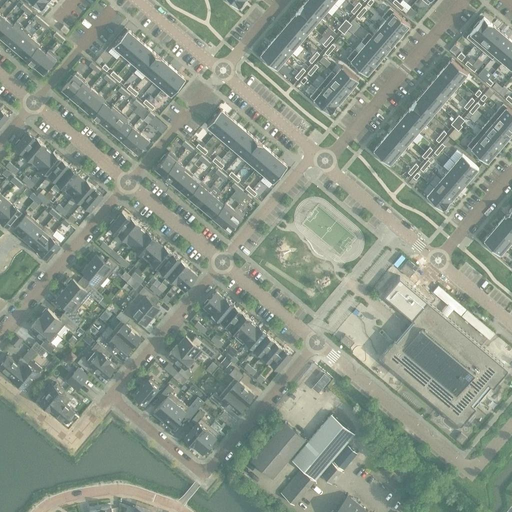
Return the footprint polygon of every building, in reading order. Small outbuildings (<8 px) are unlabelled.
[(48,0),(30,0),(41,9),(49,0),(48,0)] [(326,11),(313,0),(307,0),(303,4),(320,18),(326,11)] [(333,2),(330,0),(313,0),(326,11),(333,2)] [(320,18),(303,4),(296,14),(312,27),(320,18)] [(390,7),(383,16),(403,33),(410,24),(390,7)] [(408,10),(405,13),(410,17),(412,18),(417,13),(410,7),(408,10)] [(312,27),(296,14),(289,22),(305,36),(312,27)] [(36,15),(33,18),(42,25),(44,22),(36,15)] [(403,33),(383,16),(382,16),(386,19),(379,27),(396,41),(403,33)] [(476,44),(493,24),(484,17),(479,22),(478,21),(474,27),(475,28),(467,37),(476,44)] [(13,24),(5,18),(0,23),(0,36),(2,38),(17,21),(16,21),(13,24)] [(25,28),(17,21),(2,38),(10,45),(25,28)] [(305,36),(289,22),(282,30),(298,44),(305,36)] [(484,51),(501,31),(493,24),(476,44),(484,51)] [(64,25),(61,29),(66,34),(69,30),(64,25)] [(396,41),(379,27),(372,35),(369,32),(368,32),(389,49),(396,41)] [(33,35),(25,28),(10,45),(19,52),(33,35)] [(128,29),(114,45),(122,53),(136,36),(128,29)] [(298,44),(282,30),(275,38),(291,52),(298,44)] [(495,54),(509,38),(501,31),(484,51),(492,58),(496,55),(495,54)] [(389,49),(368,32),(361,41),(382,58),(389,49)] [(33,35),(19,52),(27,59),(40,44),(32,37),(33,35)] [(136,36),(122,53),(130,60),(144,43),(136,36)] [(291,52),(275,38),(268,46),(284,60),(291,52)] [(511,51),(511,40),(509,38),(495,54),(496,55),(503,61),(511,51)] [(382,58),(361,41),(364,44),(358,51),(355,48),(354,49),(375,66),(382,58)] [(144,43),(130,60),(139,67),(153,50),(144,43)] [(40,44),(27,59),(35,66),(50,49),(49,49),(46,52),(39,46),(40,44)] [(284,60),(268,46),(261,55),(277,69),(284,60)] [(50,49),(35,66),(44,73),(50,66),(51,67),(52,66),(56,62),(54,61),(58,56),(50,49)] [(375,66),(354,49),(347,57),(367,75),(375,66)] [(153,50),(139,67),(147,74),(161,57),(153,50)] [(511,68),(511,51),(503,61),(511,68)] [(461,52),(457,57),(462,61),(465,56),(461,52)] [(324,56),(320,60),(327,66),(330,62),(324,56)] [(161,57),(147,74),(155,81),(169,64),(161,57)] [(451,59),(444,68),(461,82),(468,73),(451,59)] [(169,64),(155,81),(163,88),(177,71),(169,64)] [(332,71),(331,71),(352,88),(359,80),(343,66),(335,74),(332,71)] [(444,68),(437,76),(453,90),(461,82),(444,68)] [(177,71),(163,88),(172,95),(186,79),(177,71)] [(352,88),(331,71),(324,79),(345,96),(352,88)] [(71,96),(85,79),(77,72),(73,76),(72,75),(67,81),(68,82),(62,89),(71,96)] [(446,98),(453,90),(437,76),(430,84),(446,98)] [(78,102),(91,87),(84,81),(86,79),(85,79),(71,96),(78,102)] [(345,96),(324,79),(318,87),(338,104),(345,96)] [(439,106),(446,98),(430,84),(423,92),(439,106)] [(98,93),(91,87),(78,102),(85,109),(98,93)] [(338,104),(318,87),(310,96),(330,113),(338,104)] [(432,114),(439,106),(423,92),(416,100),(432,114)] [(98,93),(85,109),(93,115),(106,99),(98,93)] [(111,107),(104,102),(106,100),(106,99),(93,115),(100,121),(114,105),(111,107)] [(425,123),(432,114),(416,100),(409,109),(425,123)] [(511,110),(510,109),(503,103),(496,112),(511,125),(511,110)] [(114,105),(100,121),(107,127),(121,111),(114,105)] [(0,128),(3,125),(1,124),(8,115),(0,108),(1,107),(0,107),(0,128)] [(216,133),(230,116),(221,109),(207,125),(216,133)] [(418,131),(425,123),(409,109),(402,117),(418,131)] [(121,111),(107,127),(115,133),(129,117),(121,111)] [(511,133),(511,125),(496,112),(489,120),(509,137),(511,133)] [(152,119),(150,122),(155,126),(160,120),(159,119),(155,116),(152,119)] [(224,140),(238,123),(230,116),(216,133),(224,140)] [(129,117),(115,133),(122,140),(134,126),(127,120),(129,117)] [(411,139),(418,131),(402,117),(395,125),(411,139)] [(509,137),(489,120),(482,128),(502,145),(509,137)] [(463,126),(461,125),(458,122),(454,127),(455,128),(459,131),(463,126)] [(232,147),(246,130),(238,123),(224,140),(232,147)] [(404,147),(411,139),(395,125),(388,133),(404,147)] [(134,126),(122,140),(129,146),(141,132),(134,126)] [(502,145),(482,128),(475,136),(495,153),(502,145)] [(240,154),(254,137),(246,130),(232,147),(240,154)] [(15,143),(17,145),(16,146),(25,153),(37,138),(36,139),(28,132),(21,140),(19,139),(15,143)] [(138,153),(144,146),(145,147),(150,142),(149,140),(141,132),(129,146),(138,153)] [(397,155),(404,147),(388,133),(381,141),(397,155)] [(495,153),(475,136),(467,145),(482,157),(487,162),(495,153)] [(249,161),(263,144),(254,137),(240,154),(249,161)] [(45,146),(46,145),(37,138),(25,153),(33,160),(45,146)] [(374,150),(390,164),(397,155),(381,141),(374,150)] [(257,168),(271,151),(263,144),(249,161),(257,168)] [(54,152),(53,152),(53,153),(45,146),(33,160),(41,167),(54,152)] [(179,158),(170,151),(164,158),(163,157),(158,162),(159,163),(156,168),(164,175),(179,158)] [(265,175),(279,158),(271,151),(257,168),(265,175)] [(62,159),(54,152),(41,167),(49,174),(62,159)] [(472,176),(479,168),(471,161),(463,154),(455,162),(463,169),(472,176)] [(164,175),(172,182),(185,167),(177,160),(179,158),(164,175)] [(274,182),(288,166),(279,158),(265,175),(274,182)] [(49,174),(58,181),(70,166),(62,159),(49,174)] [(465,184),(472,176),(463,169),(455,162),(448,170),(456,177),(465,184)] [(78,173),(70,166),(58,181),(66,188),(78,173)] [(172,182),(181,189),(193,174),(185,167),(172,182)] [(458,193),(465,184),(456,177),(448,170),(441,179),(449,186),(458,193)] [(87,180),(86,180),(86,181),(78,174),(79,173),(78,173),(66,188),(74,195),(87,180)] [(193,174),(181,189),(189,196),(202,181),(193,174)] [(451,201),(458,193),(449,186),(441,179),(434,187),(442,194),(451,201)] [(87,180),(74,195),(82,202),(80,203),(81,204),(94,188),(95,187),(87,180)] [(210,188),(202,181),(189,196),(197,203),(210,188)] [(210,188),(197,203),(205,210),(217,197),(222,191),(213,184),(210,188)] [(443,209),(451,201),(442,194),(434,187),(427,195),(443,209)] [(93,209),(97,205),(95,204),(103,195),(94,188),(81,204),(89,211),(92,208),(93,209)] [(0,202),(0,216),(1,217),(0,218),(0,219),(13,204),(4,197),(0,202)] [(225,203),(217,197),(205,210),(214,217),(226,202),(225,203)] [(234,208),(226,202),(214,217),(222,224),(236,207),(234,208)] [(0,219),(9,226),(17,216),(21,211),(13,204),(0,219)] [(245,214),(236,207),(222,224),(230,231),(234,227),(236,228),(240,222),(239,221),(245,214)] [(130,219),(122,212),(115,220),(113,219),(110,223),(111,225),(109,227),(117,234),(130,219)] [(27,213),(14,229),(23,236),(36,220),(27,213)] [(511,221),(505,215),(498,223),(511,235),(511,221)] [(128,240),(139,226),(140,225),(131,218),(130,219),(117,234),(118,235),(119,233),(128,240)] [(36,220),(23,236),(31,243),(46,225),(45,225),(44,227),(36,220)] [(511,240),(511,235),(498,223),(491,232),(508,246),(511,240)] [(46,225),(31,243),(39,250),(54,232),(46,225)] [(147,233),(139,226),(128,240),(135,246),(147,233)] [(54,232),(39,250),(48,257),(53,251),(56,253),(61,247),(58,245),(61,241),(53,234),(54,233),(54,232)] [(156,240),(157,239),(148,232),(147,233),(135,246),(144,254),(156,240)] [(508,246),(491,232),(484,240),(500,254),(508,246)] [(163,247),(156,240),(144,254),(152,260),(163,247)] [(172,253),(164,246),(163,247),(152,260),(160,267),(172,253)] [(169,275),(181,260),(172,253),(160,267),(158,269),(167,277),(169,275)] [(97,254),(90,262),(108,277),(118,265),(109,257),(106,261),(97,254)] [(175,284),(189,268),(190,267),(181,260),(169,275),(176,281),(175,283),(175,284)] [(90,262),(83,270),(92,278),(88,282),(89,283),(97,289),(108,277),(90,262)] [(415,271),(405,263),(400,270),(409,277),(415,271)] [(188,289),(191,285),(190,284),(197,275),(189,268),(175,284),(184,291),(186,288),(188,289)] [(69,284),(65,288),(83,303),(90,294),(99,301),(104,296),(104,295),(97,289),(89,283),(86,287),(83,287),(73,279),(71,278),(68,282),(69,284)] [(438,285),(433,291),(448,304),(454,309),(461,315),(464,311),(465,312),(462,316),(490,339),(495,333),(438,285)] [(144,286),(133,299),(153,315),(160,307),(156,304),(160,300),(154,295),(144,286)] [(65,288),(57,298),(68,307),(64,313),(79,325),(84,319),(75,312),(83,303),(65,288)] [(111,292),(106,297),(111,301),(115,295),(111,292)] [(211,314),(225,299),(216,292),(209,300),(208,299),(204,303),(206,304),(203,307),(211,314)] [(99,301),(98,302),(104,307),(110,301),(104,296),(99,301)] [(221,319),(234,305),(225,298),(225,299),(211,314),(212,315),(214,313),(221,319)] [(153,315),(133,299),(123,311),(131,318),(133,320),(137,316),(146,323),(153,315)] [(497,358),(485,349),(481,345),(470,336),(466,332),(455,323),(428,300),(416,314),(413,317),(412,318),(413,319),(408,325),(407,326),(402,332),(396,339),(395,338),(394,339),(393,340),(392,342),(381,355),(380,356),(407,379),(434,402),(437,405),(438,405),(461,425),(476,407),(475,406),(476,405),(479,402),(480,400),(492,386),(493,387),(509,368),(497,358)] [(230,327),(243,312),(234,305),(221,319),(220,321),(229,329),(230,327)] [(44,314),(40,318),(58,333),(65,324),(74,331),(79,325),(64,313),(60,317),(58,317),(48,309),(47,309),(46,308),(42,312),(44,314)] [(126,323),(131,318),(123,311),(121,310),(116,316),(122,320),(114,329),(133,345),(141,336),(126,323)] [(250,320),(251,319),(243,312),(230,327),(238,334),(250,320)] [(39,317),(31,327),(45,339),(40,344),(46,349),(50,352),(55,346),(50,342),(58,333),(40,318),(39,317)] [(246,340),(258,326),(250,320),(238,334),(246,340)] [(109,325),(96,340),(106,348),(110,342),(124,355),(125,354),(127,355),(130,351),(129,350),(133,345),(114,329),(109,325)] [(258,326),(246,340),(244,342),(253,350),(255,348),(267,334),(267,333),(258,326)] [(16,334),(11,340),(17,345),(22,339),(16,334)] [(267,334),(255,348),(263,355),(275,341),(267,334)] [(340,340),(349,348),(355,342),(345,334),(340,340)] [(217,352),(207,344),(196,335),(191,341),(186,336),(178,345),(177,344),(196,360),(203,351),(212,358),(217,352)] [(36,341),(31,347),(37,351),(41,355),(46,349),(40,344),(36,341)] [(271,362),(283,348),(275,341),(263,355),(271,362)] [(82,356),(77,362),(87,370),(92,364),(106,376),(107,376),(108,377),(112,373),(110,371),(114,366),(109,362),(111,359),(110,358),(113,355),(97,342),(92,348),(96,351),(88,360),(82,356)] [(177,344),(169,354),(183,366),(179,371),(188,379),(193,373),(188,369),(196,360),(177,344)] [(31,347),(22,358),(28,363),(37,351),(31,347)] [(283,348),(271,362),(280,369),(280,368),(282,369),(285,365),(284,364),(291,355),(283,348)] [(8,372),(15,377),(28,363),(22,358),(21,357),(17,362),(8,355),(0,365),(4,368),(2,369),(7,374),(8,372)] [(226,357),(221,363),(226,367),(231,361),(226,357)] [(213,361),(206,369),(211,373),(218,365),(213,361)] [(40,373),(28,363),(15,377),(14,378),(17,380),(16,381),(21,386),(22,385),(24,387),(34,375),(37,378),(40,373)] [(164,368),(174,376),(178,371),(168,363),(164,368)] [(235,378),(227,387),(246,403),(254,393),(240,381),(244,375),(235,367),(230,373),(235,378)] [(78,368),(73,374),(83,382),(88,376),(78,368)] [(73,374),(68,380),(78,388),(83,382),(73,374)] [(320,379),(313,387),(318,392),(325,384),(330,378),(325,374),(320,379)] [(145,403),(160,386),(150,377),(135,395),(136,396),(135,397),(140,401),(141,400),(145,403)] [(50,409),(51,408),(64,393),(66,390),(56,382),(54,385),(51,382),(47,387),(50,389),(41,401),(43,403),(42,404),(47,408),(48,407),(50,409)] [(161,394),(166,398),(154,411),(164,419),(180,399),(171,392),(174,388),(169,384),(161,394)] [(214,391),(209,397),(219,405),(224,400),(238,412),(238,411),(240,412),(243,408),(242,407),(246,403),(227,387),(220,396),(214,391)] [(64,393),(51,408),(58,414),(56,416),(61,420),(63,418),(66,421),(75,411),(66,404),(70,399),(64,393)] [(180,399),(164,419),(173,426),(183,415),(189,420),(204,401),(198,396),(189,407),(180,399)] [(196,424),(185,437),(194,445),(210,425),(202,418),(205,414),(200,410),(191,420),(196,424)] [(220,416),(226,421),(230,417),(224,411),(220,416)] [(293,459),(316,479),(355,433),(332,413),(293,459)] [(295,429),(286,421),(270,441),(279,449),(295,429)] [(210,425),(194,445),(198,448),(196,449),(201,453),(202,452),(203,452),(219,433),(210,425)] [(295,429),(279,449),(289,457),(305,437),(295,429)] [(462,432),(457,438),(463,443),(468,437),(462,432)] [(253,460),(263,468),(279,449),(270,441),(253,460)] [(348,445),(334,461),(343,469),(357,453),(348,445)] [(279,449),(263,468),(272,476),(289,457),(279,449)] [(394,460),(384,471),(395,479),(404,469),(394,460)] [(331,483),(342,470),(333,462),(322,475),(331,483)] [(295,477),(308,488),(315,480),(302,469),(295,477)] [(289,485),(302,496),(308,488),(295,477),(289,485)] [(282,492),(295,503),(302,496),(289,485),(282,492)] [(368,511),(348,495),(333,511),(368,511)]
